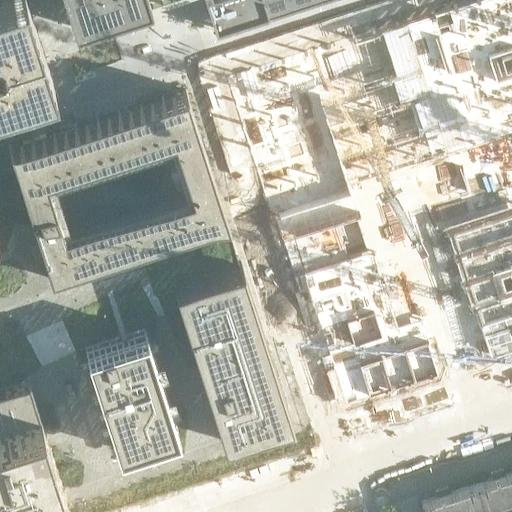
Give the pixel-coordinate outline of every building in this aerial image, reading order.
[(0,0),(0,90),(50,75),(26,0),(0,0)] [(64,0),(74,27),(123,11),(126,11),(146,4),(150,3),(152,2),(150,0),(205,0),(214,28),(302,0),(64,0)] [(511,0),(456,0),(224,76),(277,241),(291,236),(344,402),(511,347),(511,0)] [(185,88),(0,147),(0,511),(82,485),(86,500),(129,487),(126,472),(182,453),(291,418),(185,88)] [(511,511),(511,470),(504,473),(503,468),(490,472),(492,478),(476,483),(485,511),(511,511)] [(485,511),(476,483),(449,491),(447,485),(434,490),(436,495),(420,501),(423,511),(485,511)]
